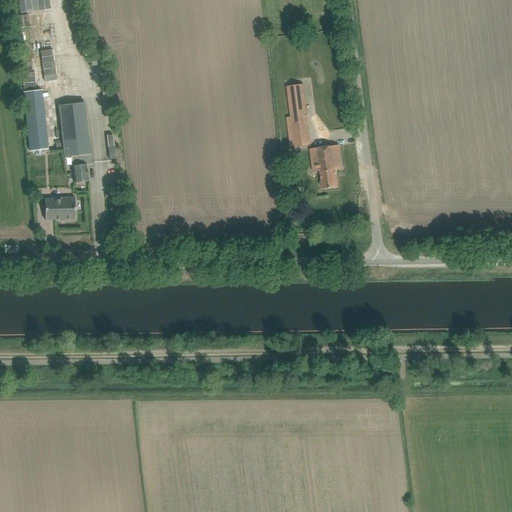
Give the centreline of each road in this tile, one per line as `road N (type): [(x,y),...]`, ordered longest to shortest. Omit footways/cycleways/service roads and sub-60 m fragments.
road 1 (track): [(511,344),(0,350)]
road 2 (unclassified): [(382,254),(0,261)]
road 3 (unclassified): [(348,0),(382,254)]
road 4 (unclassified): [(382,254),(511,252)]
